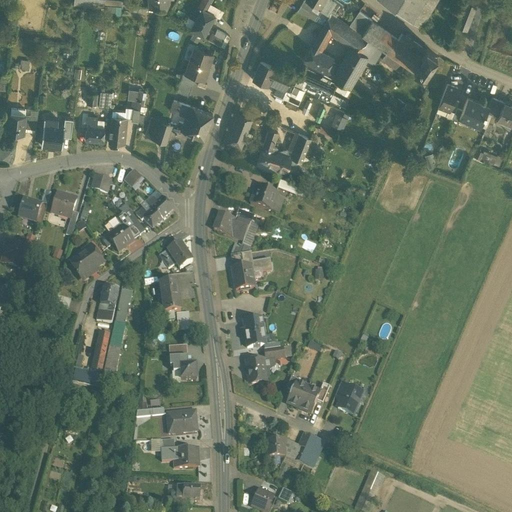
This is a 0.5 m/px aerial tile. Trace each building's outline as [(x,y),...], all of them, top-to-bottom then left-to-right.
[(149,0),(149,9),(165,11),(169,4),(168,0),(149,0)] [(201,0),(198,7),(202,10),(202,9),(206,11),(211,0),(201,0)] [(342,5),(334,0),(323,0),(322,2),(331,8),(338,13),(342,5)] [(401,0),(380,0),(395,11),(396,9),(401,0)] [(401,0),(396,9),(411,21),(424,0),(401,0)] [(424,0),(411,21),(419,26),(435,0),(424,0)] [(313,7),(303,1),(297,12),(313,20),(317,14),(311,10),(313,7)] [(331,8),(322,2),(319,8),(328,13),(331,8)] [(475,8),(467,5),(458,27),(466,30),(475,8)] [(206,11),(202,9),(202,10),(191,30),(204,37),(207,32),(215,16),(206,11)] [(372,20),(359,11),(349,26),(362,35),(371,21),(372,20)] [(330,14),(317,38),(322,42),(328,31),(333,34),(341,22),(330,14)] [(396,38),(371,21),(362,35),(380,47),(414,71),(424,57),(422,55),(396,38)] [(368,40),(341,22),(333,34),(351,47),(360,52),(368,40)] [(214,36),(212,35),(212,36),(209,40),(220,46),(226,36),(217,31),(214,36)] [(426,49),(401,31),(396,38),(422,55),(426,49)] [(317,38),(311,49),(317,52),(322,42),(317,38)] [(380,47),(368,39),(368,40),(360,52),(359,55),(371,62),(380,47)] [(351,47),(333,78),(342,82),(359,55),(360,52),(351,47)] [(213,56),(195,49),(191,62),(190,61),(185,74),(185,75),(194,78),(204,81),(213,56)] [(317,52),(311,49),(303,62),(324,73),(331,60),(317,52)] [(424,57),(414,71),(423,77),(437,56),(426,49),(422,55),(424,57)] [(275,68),(260,62),(252,80),(267,87),(269,84),(275,68)] [(292,75),(275,68),(269,84),(275,86),(285,91),(292,75)] [(84,73),(83,79),(77,79),(77,86),(88,86),(89,73),(84,73)] [(194,78),(185,75),(185,74),(183,74),(181,80),(192,84),(194,78)] [(334,87),(306,74),(303,80),(300,89),(328,101),(334,87)] [(292,75),(285,91),(290,93),(293,86),(297,77),(292,75)] [(303,80),(297,77),(293,86),(300,89),(303,80)] [(192,84),(181,80),(177,92),(188,96),(192,84)] [(458,88),(447,84),(438,107),(448,110),(449,111),(453,100),(458,88)] [(99,87),(89,85),(88,93),(98,95),(99,87)] [(274,90),(272,94),(282,98),(285,91),(275,86),(274,90)] [(110,107),(111,92),(99,91),(98,107),(110,107)] [(143,93),(134,91),(133,96),(134,96),(132,109),(133,109),(140,110),(143,93)] [(98,95),(88,93),(87,105),(96,106),(98,95)] [(301,100),(289,95),(287,101),(298,106),(301,100)] [(491,97),(488,106),(488,107),(486,113),(491,115),(498,100),(491,97)] [(462,110),(459,117),(480,126),(484,117),(485,114),(486,113),(488,107),(488,106),(467,98),(462,110)] [(453,100),(449,111),(448,110),(446,116),(452,119),(459,102),(453,100)] [(498,100),(491,115),(497,118),(504,102),(498,100)] [(173,101),(169,112),(175,114),(180,103),(173,101)] [(298,106),(287,101),(285,106),(296,111),(298,106)] [(511,106),(504,103),(504,102),(497,118),(498,118),(511,124),(511,106)] [(189,106),(180,103),(175,114),(185,118),(189,106)] [(213,115),(189,106),(185,118),(183,124),(181,129),(180,131),(204,139),(213,115)] [(462,110),(457,107),(452,119),(458,121),(459,117),(462,110)] [(140,110),(133,109),(131,121),(138,122),(139,115),(140,110)] [(341,129),(346,117),(336,113),(331,125),(341,129)] [(11,115),(9,115),(7,133),(23,135),(24,128),(29,129),(30,117),(24,116),(11,115)] [(251,120),(238,115),(227,143),(240,148),(251,120)] [(37,118),(30,117),(29,129),(36,129),(37,118)] [(97,117),(88,117),(87,126),(96,127),(97,120),(97,117)] [(125,118),(111,117),(109,143),(124,144),(127,118),(125,118)] [(151,117),(145,134),(150,137),(156,119),(151,117)] [(42,147),(62,149),(63,136),(64,120),(45,118),(42,147)] [(170,124),(156,119),(150,137),(164,141),(168,130),(170,124)] [(496,119),(494,123),(509,130),(511,127),(496,119)] [(64,120),(63,136),(71,137),(73,121),(64,120)] [(177,127),(170,124),(168,130),(177,133),(179,128),(177,127)] [(96,127),(87,126),(86,140),(103,142),(104,128),(96,127)] [(319,126),(318,132),(330,135),(331,129),(319,126)] [(269,130),(263,147),(262,151),(275,155),(277,149),(272,148),(277,133),(269,130)] [(279,151),(277,156),(290,161),(293,159),(302,136),(295,133),(288,150),(279,151)] [(302,136),(293,159),(301,163),(310,139),(302,136)] [(479,150),(477,158),(493,163),(496,155),(479,150)] [(275,155),(262,151),(256,165),(272,171),(277,156),(275,155)] [(290,161),(277,156),(272,171),(285,176),(290,161)] [(142,178),(134,171),(129,176),(137,183),(142,178)] [(129,176),(124,182),(132,189),(137,183),(129,176)] [(111,181),(95,177),(92,189),(107,193),(111,181)] [(293,187),(280,183),(278,190),(290,194),(293,187)] [(305,191),(293,187),(290,194),(302,198),(305,191)] [(277,194),(261,188),(257,197),(254,196),(251,206),(271,213),(271,212),(277,194)] [(51,194),(45,192),(42,203),(47,205),(51,194)] [(76,200),(57,194),(51,214),(70,220),(72,213),(76,200)] [(286,197),(277,194),(271,212),(279,215),(286,197)] [(162,199),(155,206),(151,201),(147,205),(150,208),(151,208),(162,221),(173,211),(162,199)] [(41,206),(25,201),(19,219),(36,224),(41,206)] [(162,221),(151,208),(150,208),(146,213),(148,215),(143,220),(152,229),(162,221)] [(138,214),(136,216),(142,222),(143,220),(148,215),(146,213),(143,209),(138,214)] [(130,211),(125,215),(140,236),(146,232),(130,211)] [(254,216),(239,211),(237,217),(251,222),(251,223),(254,224),(257,218),(254,217),(254,216)] [(70,220),(66,236),(71,237),(78,215),(72,213),(70,220)] [(49,214),(47,220),(64,226),(66,219),(49,214)] [(237,217),(236,220),(220,214),(213,232),(243,243),(251,223),(251,222),(237,217)] [(140,236),(125,215),(117,221),(121,226),(113,231),(115,234),(124,228),(133,240),(140,236)] [(251,223),(243,243),(242,245),(250,248),(258,226),(254,224),(251,223)] [(115,234),(108,239),(119,253),(126,247),(125,246),(133,240),(124,228),(115,234)] [(35,245),(21,239),(18,247),(28,250),(28,251),(33,252),(35,245)] [(180,243),(169,251),(177,264),(181,269),(192,262),(180,243)] [(18,247),(9,244),(6,246),(4,252),(6,254),(3,262),(5,265),(9,266),(11,264),(15,265),(16,268),(20,269),(23,267),(28,251),(28,250),(18,247)] [(250,248),(242,245),(238,256),(242,255),(251,254),(250,248)] [(92,250),(73,263),(79,271),(76,273),(81,279),(85,280),(89,278),(90,273),(103,264),(92,250)] [(169,251),(161,256),(169,269),(177,264),(169,251)] [(251,254),(242,255),(242,261),(231,263),(232,269),(235,292),(255,289),(252,274),(272,271),(270,261),(252,263),(251,254)] [(176,282),(160,284),(164,315),(173,314),(180,313),(176,282)] [(119,290),(104,288),(100,305),(109,307),(115,308),(119,290)] [(132,294),(122,292),(116,323),(124,325),(124,324),(128,305),(130,306),(132,294)] [(53,308),(68,310),(70,298),(55,296),(53,308)] [(108,310),(107,310),(107,313),(105,323),(112,324),(114,312),(108,310)] [(173,314),(165,315),(165,322),(174,321),(173,314)] [(245,330),(263,328),(262,321),(244,323),(245,330)] [(11,326),(0,323),(0,330),(8,333),(10,333),(11,326)] [(115,323),(104,374),(115,376),(125,325),(124,324),(124,325),(116,323),(115,323)] [(245,330),(241,331),(242,337),(245,337),(247,349),(262,347),(261,338),(264,338),(263,328),(245,330)] [(8,333),(0,330),(0,338),(7,340),(8,333)] [(101,374),(109,335),(104,334),(100,333),(92,371),(90,371),(89,375),(75,372),(73,382),(94,387),(94,386),(97,373),(101,374)] [(186,347),(169,348),(169,359),(187,358),(186,347)] [(282,350),(265,352),(266,361),(284,358),(282,350)] [(187,358),(169,359),(170,368),(173,367),(173,373),(180,373),(180,382),(196,381),(196,380),(197,378),(197,375),(196,374),(196,366),(188,366),(187,358)] [(263,361),(246,363),(247,372),(246,373),(246,376),(248,377),(249,382),(252,385),(257,384),(259,382),(265,381),(263,361)] [(291,378),(286,389),(292,392),(296,382),(296,383),(297,381),(291,378)] [(292,392),(286,405),(299,410),(308,388),(301,384),(299,385),(296,384),(296,383),(296,382),(292,392)] [(340,385),(336,396),(342,399),(347,388),(340,385)] [(329,388),(323,386),(320,393),(321,393),(317,402),(322,405),(329,388)] [(316,391),(308,388),(299,410),(311,415),(317,402),(321,393),(320,393),(319,394),(316,392),(316,391)] [(351,392),(346,390),(347,388),(342,399),(338,410),(353,416),(358,405),(360,404),(355,391),(351,392)] [(194,413),(167,416),(169,435),(197,432),(194,413)] [(78,419),(71,417),(69,427),(75,429),(78,419)] [(299,448),(283,441),(284,450),(285,449),(286,458),(312,470),(323,444),(304,435),(299,448)] [(174,441),(161,442),(161,450),(173,450),(174,450),(174,449),(174,441)] [(283,441),(267,441),(267,459),(286,458),(285,449),(284,450),(283,441)] [(197,448),(174,449),(174,450),(173,450),(173,461),(174,469),(198,468),(197,448)] [(173,450),(161,450),(162,462),(173,461),(173,450)] [(312,470),(286,458),(274,484),(292,492),(301,472),(309,476),(312,470)] [(371,473),(354,511),(356,511),(370,511),(385,479),(371,473)] [(177,493),(171,494),(171,498),(171,499),(174,500),(183,500),(184,488),(177,488),(177,493)] [(201,489),(184,488),(183,500),(195,501),(200,501),(201,489)] [(283,489),(278,500),(289,505),(294,495),(283,489)] [(274,498),(259,491),(251,507),(261,511),(269,511),(271,509),(269,508),(274,498)]
